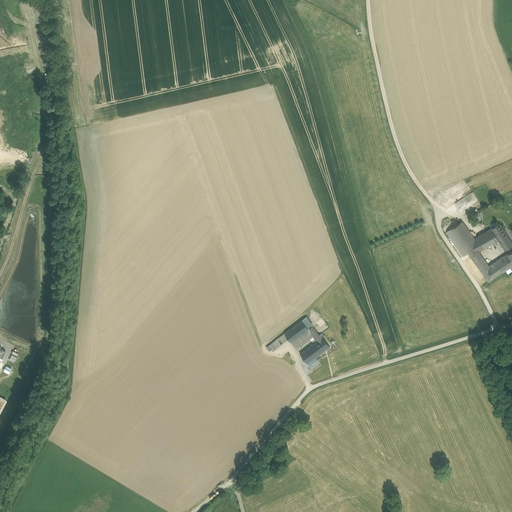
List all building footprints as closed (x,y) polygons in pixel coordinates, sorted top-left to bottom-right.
[(482,207),(481,204),(475,207),(474,204),(464,209),(466,212),(475,208),(476,211),(482,207)] [(482,249),(474,238),(462,221),(446,232),(463,256),(461,258),(481,286),(488,281),(481,271),(488,266),(478,252),(482,249)] [(499,240),(505,249),(511,245),(511,243),(499,224),(491,228),(499,240)] [(482,249),(499,240),(491,228),(474,238),(482,249)] [(511,250),(501,258),(508,268),(511,266),(511,250)] [(508,268),(501,258),(488,266),(481,271),(488,281),(508,268)] [(306,317),(285,333),(289,339),(298,351),(302,348),(301,346),(309,340),(312,344),(321,338),(319,334),(306,317)] [(289,339),(285,333),(269,345),(273,351),(289,339)] [(330,346),(323,337),(321,338),(312,344),(300,354),(310,366),(318,360),(315,357),(330,346)]
